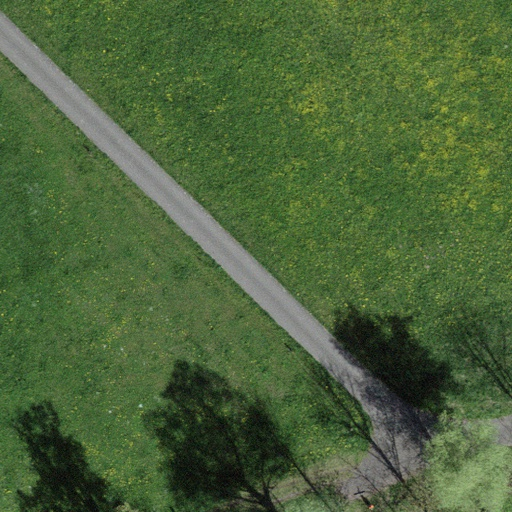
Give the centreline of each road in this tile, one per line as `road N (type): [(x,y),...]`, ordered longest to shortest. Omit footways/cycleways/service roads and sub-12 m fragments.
road 1 (track): [(0,29),(429,438)]
road 2 (track): [(429,438),(284,511)]
